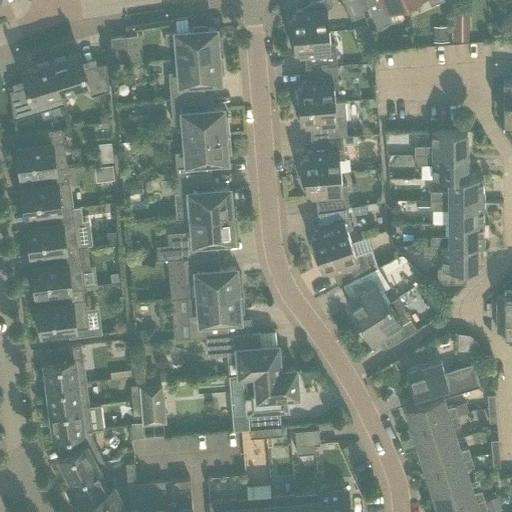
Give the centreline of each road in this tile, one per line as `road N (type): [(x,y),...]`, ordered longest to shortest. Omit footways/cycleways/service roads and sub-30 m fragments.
road 1 (residential): [(399,511),(389,460),(276,254),(251,0)]
road 2 (residential): [(0,314),(23,472)]
